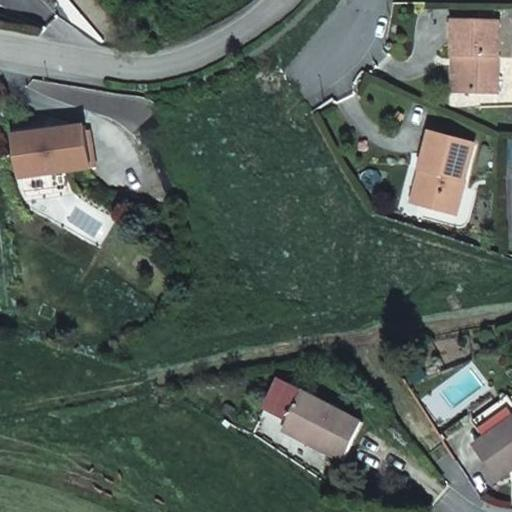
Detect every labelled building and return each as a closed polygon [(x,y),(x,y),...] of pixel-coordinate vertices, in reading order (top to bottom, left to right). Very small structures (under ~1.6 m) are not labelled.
[(465,78),(499,79),(502,8),(459,7),(458,41),(466,41),(465,78)] [(465,78),(466,41),(458,41),(457,77),(465,78)] [(417,193),(454,203),(474,134),(431,122),(421,158),(426,160),(417,193)] [(13,131),(15,143),(52,138),(51,131),(50,126),(13,131)] [(52,138),(15,143),(19,178),(91,169),(86,127),(51,131),(52,138)] [(417,193),(426,160),(421,158),(411,191),(417,193)] [(298,390),(277,425),(336,461),(355,425),(298,390)] [(511,473),(511,421),(474,448),(499,483),(511,473)]
